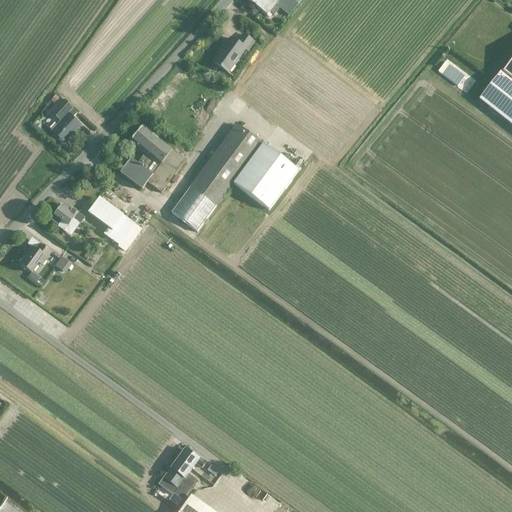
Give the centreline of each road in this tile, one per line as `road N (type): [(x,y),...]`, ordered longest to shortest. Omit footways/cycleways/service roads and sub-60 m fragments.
road 1 (unclassified): [(0,241),(225,0)]
road 2 (track): [(0,286),(70,333),(146,236)]
